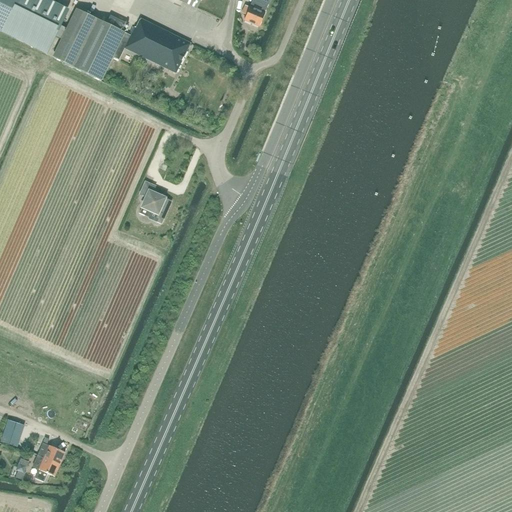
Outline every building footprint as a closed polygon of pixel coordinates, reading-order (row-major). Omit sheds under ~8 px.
[(63,41),(68,30),(59,26),(67,10),(47,0),(0,0),(0,32),(45,55),(54,37),(59,39),(62,41),(63,41)] [(178,0),(196,9),(200,0),(178,0)] [(245,6),(242,14),(246,16),(244,21),(259,27),(264,15),(270,0),(253,0),(249,8),(245,6)] [(131,36),(106,24),(78,10),(68,30),(63,41),(62,41),(54,59),(101,82),(113,58),(119,61),(125,49),(175,74),(189,44),(180,40),(140,20),(136,28),(135,27),(131,36)] [(152,194),(155,188),(145,184),(140,195),(146,198),(142,208),(152,212),(149,218),(161,223),(163,217),(170,202),(152,194)] [(17,441),(21,429),(9,425),(5,437),(17,441)] [(49,446),(48,446),(42,444),(37,455),(60,465),(65,453),(49,446)] [(35,461),(32,467),(39,470),(35,478),(44,482),(47,474),(54,477),(60,465),(37,455),(35,461)] [(19,471),(16,478),(22,481),(25,474),(19,471)]
